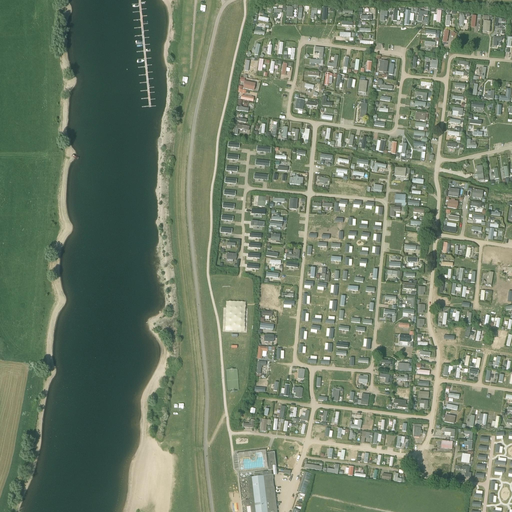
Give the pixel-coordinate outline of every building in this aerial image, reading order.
[(315,14),(319,14),(319,13),(323,13),(323,9),(313,8),(312,20),(315,20),(315,14)] [(431,17),(431,11),(420,10),(418,24),(423,25),(424,16),(431,17)] [(263,50),(262,54),(272,56),(274,48),(270,47),(269,51),(263,50)] [(334,59),(333,63),(329,63),(329,68),(339,68),(339,56),(335,55),(335,59),(334,59)] [(366,70),(372,70),(372,61),(367,61),(367,68),(361,68),(361,72),(366,72),(366,70)] [(325,85),(332,85),(333,78),(334,78),(334,73),(326,73),(325,85)] [(244,89),(255,91),(257,83),(245,81),(244,89)] [(507,97),(501,97),(501,102),(511,102),(511,89),(508,89),(507,97)] [(417,94),(424,94),(424,100),(427,100),(427,92),(417,92),(417,94)] [(325,107),(333,107),(333,103),(328,103),(328,97),(325,97),(325,107)] [(250,113),(250,108),(248,108),(248,104),(246,104),(245,107),(239,106),(238,112),(250,113)] [(416,111),(415,118),(429,120),(430,113),(416,111)] [(239,122),(239,129),(244,129),(244,131),(250,131),(251,126),(247,126),(248,122),(239,122)] [(483,130),(479,130),(480,126),(470,124),(469,131),(482,133),(483,130)] [(362,165),(368,166),(368,161),(359,160),(358,167),(361,168),(362,165)] [(278,163),(278,171),(289,171),(289,163),(278,163)] [(384,168),(385,165),(376,163),(374,170),(379,171),(380,168),(384,168)] [(407,176),(407,167),(396,168),(396,177),(407,176)] [(293,175),(292,184),(303,185),(304,177),(293,175)] [(450,196),(460,196),(460,188),(450,188),(450,196)] [(483,198),(484,190),(470,189),(470,191),(473,191),(472,196),(483,198)] [(395,205),(403,206),(406,206),(407,194),(397,193),(395,205)] [(258,196),(258,206),(267,206),(267,197),(258,196)] [(421,200),(413,198),(411,205),(420,207),(421,200)] [(499,222),(496,222),(496,219),(491,219),(491,228),(499,228),(499,222)] [(300,258),(300,249),(297,249),(297,253),(287,253),(287,257),(300,258)] [(291,268),(291,271),(297,271),(297,263),(286,263),(286,268),(291,268)] [(485,283),(493,283),(493,273),(486,273),(485,283)] [(273,296),(273,291),(269,291),(269,284),(266,284),(265,295),(273,296)] [(438,306),(448,306),(448,301),(441,301),(442,297),(439,297),(438,306)] [(387,309),(386,313),(392,314),(391,319),(395,320),(396,310),(387,309)] [(502,345),(503,339),(505,339),(505,335),(498,334),(496,344),(502,345)] [(269,351),(269,346),(259,346),(258,358),(263,358),(263,351),(269,351)] [(455,359),(456,353),(449,352),(447,362),(451,363),(452,358),(455,359)] [(499,374),(499,377),(497,377),(496,379),(500,379),(499,384),(503,384),(504,375),(499,374)] [(368,377),(357,377),(357,388),(364,388),(364,386),(360,386),(360,384),(368,383),(368,377)] [(445,423),(455,424),(457,416),(447,415),(445,423)] [(255,428),(255,419),(251,419),(251,423),(244,423),(244,428),(255,428)] [(362,427),(362,419),(359,419),(354,419),(354,427),(362,427)] [(316,429),(326,430),(326,437),(330,437),(331,432),(338,433),(339,427),(316,425),(316,429)] [(450,437),(456,438),(456,429),(445,429),(445,433),(450,434),(450,437)] [(362,442),(366,442),(366,438),(370,438),(370,432),(362,432),(362,442)] [(442,448),(453,449),(453,441),(443,441),(442,448)] [(469,451),(474,450),(473,442),(465,442),(466,447),(469,446),(469,451)] [(276,469),(274,452),(266,453),(266,449),(237,453),(239,472),(268,469),(268,470),(276,469)] [(442,461),(452,461),(452,451),(445,451),(445,454),(443,454),(442,461)] [(497,465),(508,467),(509,461),(505,461),(506,455),(502,454),(503,452),(499,451),(497,459),(498,460),(497,465)] [(463,454),(463,462),(471,463),(471,454),(463,454)] [(336,469),(327,468),(326,472),(339,474),(340,465),(336,465),(336,469)] [(247,511),(276,511),(273,488),(272,480),(273,479),(273,475),(271,475),(271,471),(262,472),(263,477),(254,478),(249,478),(247,478),(247,479),(250,501),(245,501),(245,506),(247,507),(247,511)] [(306,495),(312,475),(304,472),(298,492),(306,495)]
